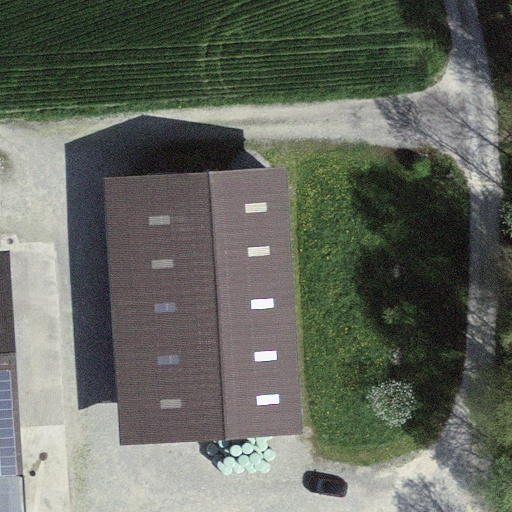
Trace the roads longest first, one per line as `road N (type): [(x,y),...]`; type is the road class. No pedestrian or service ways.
road 1 (track): [(0,134),(473,100)]
road 2 (track): [(473,100),(487,511)]
